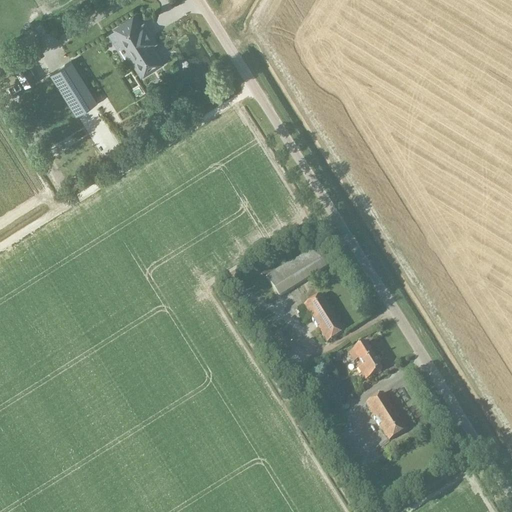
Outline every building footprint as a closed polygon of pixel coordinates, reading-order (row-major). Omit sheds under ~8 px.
[(140,70),(146,67),(147,68),(149,69),(151,69),(152,68),(153,66),(154,64),(153,62),(158,59),(149,45),(154,42),(143,24),(138,27),(132,17),(114,28),(140,70)] [(114,46),(117,56),(126,53),(123,43),(114,46)] [(25,57),(11,64),(20,83),(34,77),(25,57)] [(50,72),(75,114),(96,101),(70,60),(50,72)] [(316,245),(265,278),(278,298),(329,266),(316,245)] [(320,295),(303,306),(327,343),(344,333),(320,295)] [(280,332),(271,338),(281,354),(290,349),(280,332)] [(365,343),(348,354),(354,362),(358,359),(361,364),(357,367),(366,380),(382,370),(365,343)] [(383,393),(366,404),(389,441),(406,430),(383,393)] [(345,435),(336,441),(347,457),(356,452),(345,435)] [(443,473),(449,469),(447,464),(440,468),(443,473)]
